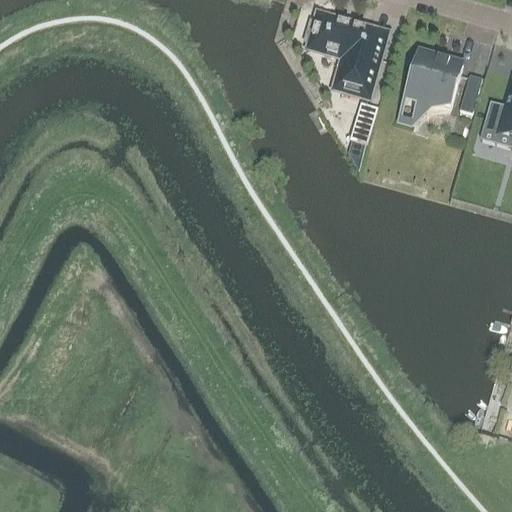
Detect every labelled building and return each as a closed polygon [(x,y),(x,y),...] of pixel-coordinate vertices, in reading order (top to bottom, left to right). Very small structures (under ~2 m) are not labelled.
[(384,45),(386,39),(386,37),(384,37),(370,32),(318,18),(316,25),(310,24),(304,45),(310,47),(308,51),(343,61),(339,76),(334,91),(334,92),(342,94),(368,101),(384,45)] [(419,55),(412,77),(416,79),(410,100),(451,112),(463,67),(419,55)] [(459,114),(472,118),(482,83),(469,79),(459,114)] [(490,106),(485,121),(500,125),(496,137),(511,141),(511,81),(504,110),(490,106)] [(367,149),(377,112),(360,107),(349,144),(367,149)]
